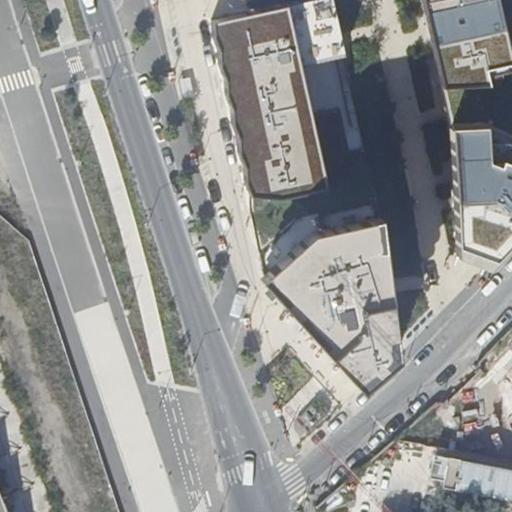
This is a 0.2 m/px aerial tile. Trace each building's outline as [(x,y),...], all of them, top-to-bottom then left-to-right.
[(338,29),(331,0),(295,0),(209,20),(248,189),(277,193),(324,182),(297,61),(343,50),(341,43),(338,29)] [(424,0),(431,30),(435,44),(442,78),(487,77),(483,62),(509,57),(494,0),(424,0)] [(456,201),(458,249),(487,260),(511,233),(511,157),(500,153),(497,158),(487,154),(485,120),(451,121),(454,166),(456,201)] [(277,193),(248,189),(260,287),(312,240),(381,221),(367,175),(324,182),(277,193)] [(386,274),(381,221),(312,240),(260,287),(367,389),(404,360),(398,335),(388,289),(386,274)]
